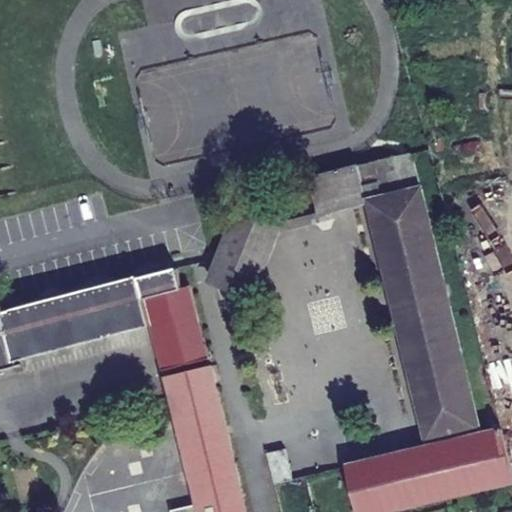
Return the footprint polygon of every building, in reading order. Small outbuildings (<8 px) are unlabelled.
[(411,157),(309,183),(318,217),(369,203),(420,191),(411,157)] [(481,438),(420,191),(369,203),(429,451),(348,471),(357,511),(406,511),(511,486),(511,485),(499,434),(481,438)] [(240,209),(210,282),(252,299),(277,236),(320,226),(318,217),(282,226),(240,209)] [(0,305),(0,373),(16,369),(14,363),(25,361),(23,356),(150,325),(162,373),(206,362),(188,288),(180,290),(176,271),(7,312),(5,307),(1,308),(0,305)] [(244,511),(208,366),(164,377),(197,505),(172,511),(244,511)] [(285,454),(266,458),(274,488),(292,484),(285,454)] [(511,511),(511,493),(499,496),(502,511),(511,511)]
